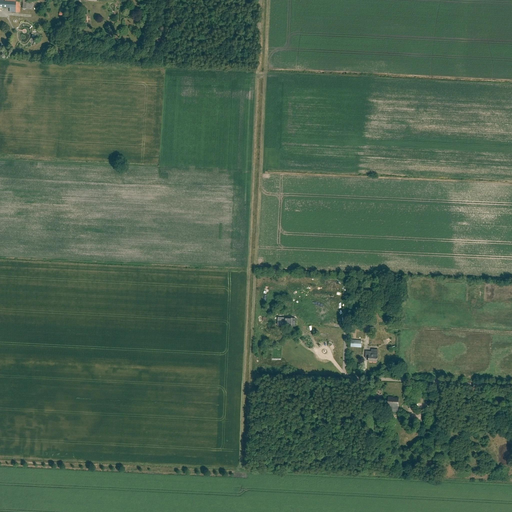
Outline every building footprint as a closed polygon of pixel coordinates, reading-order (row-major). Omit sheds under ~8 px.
[(0,0),(0,7),(9,8),(9,12),(15,12),(16,2),(3,1),(2,0),(0,0)] [(277,318),(277,326),(287,327),(295,327),(295,318),(287,318),(277,318)] [(377,355),(378,350),(374,349),(374,352),(366,351),(366,358),(369,358),(369,361),(378,362),(378,355),(377,355)] [(388,412),(398,412),(399,398),(392,398),(392,397),(388,397),(388,412)] [(427,461),(426,464),(428,466),(431,467),(434,465),(434,462),(432,459),(429,459),(427,461)]
